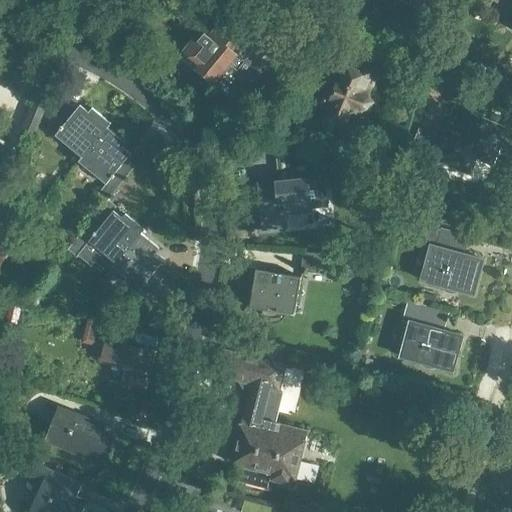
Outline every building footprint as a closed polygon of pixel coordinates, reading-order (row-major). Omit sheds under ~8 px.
[(425,0),(401,0),(401,1),(418,12),(425,0)] [(240,39),(221,23),(209,37),(205,33),(200,39),(196,37),(185,51),(186,52),(181,59),(195,71),(197,69),(213,82),(228,64),(237,72),(246,61),(232,49),(240,39)] [(239,103),(282,51),(251,26),(240,39),(232,49),(246,61),(237,72),(228,64),(213,82),(239,103)] [(369,97),(380,69),(363,62),(359,72),(348,67),(336,97),(326,94),(321,106),(324,107),(320,118),(325,120),(325,122),(339,127),(341,127),(345,129),(349,118),(359,122),(363,112),(370,112),(374,103),(369,97)] [(24,129),(33,134),(44,108),(35,103),(24,129)] [(56,136),(82,158),(83,159),(108,128),(112,124),(92,108),(89,112),(80,105),(71,117),(62,110),(45,131),(54,138),(56,136)] [(476,156),(491,162),(492,162),(492,161),(492,162),(498,147),(505,130),(488,123),(488,122),(472,116),(466,132),(450,125),(444,138),(448,140),(445,147),(438,144),(440,140),(418,131),(408,155),(434,166),(436,161),(452,167),(453,165),(469,172),(476,156)] [(211,133),(216,127),(206,118),(201,124),(211,133)] [(82,158),(79,161),(106,184),(96,196),(106,204),(126,179),(132,172),(125,166),(123,165),(128,158),(132,154),(124,147),(123,146),(125,145),(126,143),(125,141),(108,128),(83,159),(82,158)] [(259,138),(257,128),(235,133),(237,142),(259,138)] [(19,139),(14,152),(22,155),(27,143),(19,139)] [(265,229),(263,229),(263,230),(288,228),(288,226),(286,227),(285,212),(293,211),(293,214),(313,212),(313,209),(312,206),(329,204),(326,180),(327,180),(326,176),(318,177),(315,147),(286,150),(290,180),(258,183),(258,184),(263,184),(266,211),(263,212),(265,229)] [(411,181),(398,176),(393,187),(406,193),(411,181)] [(382,210),(394,213),(398,196),(387,193),(382,210)] [(105,249),(120,260),(145,229),(125,213),(122,217),(114,210),(105,222),(96,215),(68,251),(77,258),(78,259),(80,257),(89,264),(88,264),(92,267),(93,266),(92,266),(102,253),(103,253),(104,252),(103,252),(105,249)] [(406,232),(410,218),(398,214),(394,228),(406,232)] [(429,224),(424,244),(431,247),(422,280),(439,285),(440,286),(441,288),(442,289),(444,290),(445,291),(446,292),(448,292),(451,293),(453,293),(455,293),(456,293),(458,292),(461,291),(474,294),(484,260),(455,252),(460,233),(429,224)] [(0,268),(7,257),(9,258),(13,252),(11,250),(18,237),(0,226),(0,268)] [(160,248),(142,233),(145,229),(120,260),(120,261),(114,268),(139,289),(138,291),(148,299),(170,272),(161,264),(165,259),(157,252),(160,248)] [(303,273),(303,269),(339,272),(339,275),(340,275),(342,257),(304,254),(304,255),(309,256),(308,268),(302,268),(301,273),(303,273)] [(277,312),(283,313),(295,315),(302,277),(257,270),(250,307),(269,311),(270,306),(277,308),(277,312)] [(410,323),(401,356),(418,361),(419,363),(420,364),(421,365),(424,367),(425,368),(427,368),(430,369),(432,369),(434,369),(435,369),(437,368),(438,368),(440,367),(453,371),(463,336),(434,328),(439,309),(408,300),(403,321),(410,323)] [(19,306),(14,304),(9,324),(14,325),(19,306)] [(113,311),(112,317),(125,321),(127,315),(113,311)] [(90,316),(84,341),(104,346),(107,347),(111,334),(129,338),(132,326),(90,316)] [(104,346),(99,364),(128,371),(125,387),(144,391),(153,356),(144,354),(145,350),(127,346),(129,338),(111,334),(107,347),(104,346)] [(223,349),(217,375),(240,381),(240,382),(242,382),(248,392),(248,394),(249,394),(243,415),(276,423),(277,417),(283,395),(278,394),(285,364),(223,349)] [(370,359),(358,357),(356,370),(368,372),(370,359)] [(392,402),(402,405),(406,389),(396,386),(392,402)] [(140,414),(150,417),(154,404),(144,401),(140,414)] [(47,441),(106,464),(118,431),(112,429),(112,427),(107,425),(106,427),(97,423),(96,427),(89,424),(90,421),(59,409),(47,441)] [(306,436),(302,429),(276,423),(243,415),(232,462),(241,464),(237,479),(271,488),(273,479),(289,483),(291,478),(295,479),(306,436)] [(82,484),(31,462),(17,455),(11,469),(25,475),(43,483),(30,511),(31,511),(82,511),(85,507),(74,503),(82,484)] [(274,511),(276,508),(245,499),(241,511),(243,511),(274,511)]
